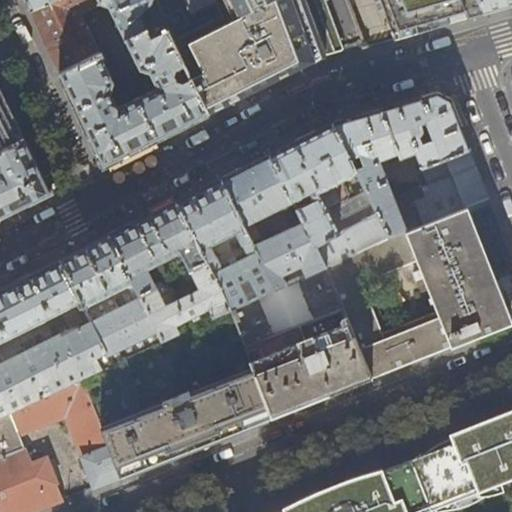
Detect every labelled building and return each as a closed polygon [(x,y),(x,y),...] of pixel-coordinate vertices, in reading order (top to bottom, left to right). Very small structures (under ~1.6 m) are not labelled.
[(23,0),(29,11),(53,0),(23,0)] [(53,0),(29,11),(45,44),(59,74),(101,54),(81,13),(100,4),(109,8),(126,42),(165,23),(153,0),(53,0)] [(153,0),(165,23),(176,46),(209,114),(263,87),(286,76),(326,55),(305,0),(153,0)] [(341,47),(323,0),(305,0),(326,55),(339,52),(343,50),(341,47)] [(379,0),(395,39),(482,13),(476,0),(379,0)] [(511,0),(476,0),(482,13),(511,4),(511,0)] [(165,23),(126,42),(141,71),(150,74),(157,88),(118,108),(111,93),(115,84),(101,54),(59,74),(78,113),(103,167),(115,162),(164,137),(209,114),(176,46),(165,23)] [(7,103),(0,87),(0,149),(24,138),(7,103)] [(436,94),(419,99),(360,116),(333,124),(357,173),(366,191),(389,235),(459,208),(487,197),(479,176),(459,125),(450,101),(436,94)] [(304,139),(271,155),(293,200),(304,222),(325,265),(389,235),(366,191),(347,200),(349,193),(343,181),(357,173),(333,124),(304,139)] [(50,194),(24,138),(0,149),(0,217),(1,219),(23,208),(50,194)] [(247,167),(221,180),(251,240),(258,236),(251,220),(293,200),(271,155),(247,167)] [(275,288),(254,245),(251,240),(221,180),(199,191),(177,202),(230,309),(258,296),(275,288)] [(162,341),(230,309),(177,202),(142,220),(109,236),(162,341)] [(480,258),(466,225),(459,208),(389,235),(325,265),(372,378),(461,343),(507,325),(499,305),(480,258)] [(304,222),(254,245),(275,288),(284,284),(280,275),(301,265),(305,274),(325,265),(304,222)] [(87,248),(60,261),(112,364),(162,341),(109,236),(87,248)] [(0,415),(80,379),(112,364),(60,261),(0,291),(0,415)] [(325,265),(305,274),(297,278),(314,319),(274,335),(258,296),(230,309),(271,417),(317,400),(372,378),(325,265)] [(271,417),(230,309),(162,341),(112,364),(80,379),(121,476),(172,457),(229,434),(271,417)] [(80,379),(0,415),(0,511),(30,511),(62,500),(48,458),(32,463),(20,434),(67,416),(94,487),(102,484),(121,476),(80,379)] [(284,509),(277,511),(425,511),(511,478),(511,511),(511,408),(510,410),(450,433),(452,438),(438,444),(433,448),(420,456),(384,470),(382,468),(363,473),(330,486),(318,491),(283,506),(284,509)]
